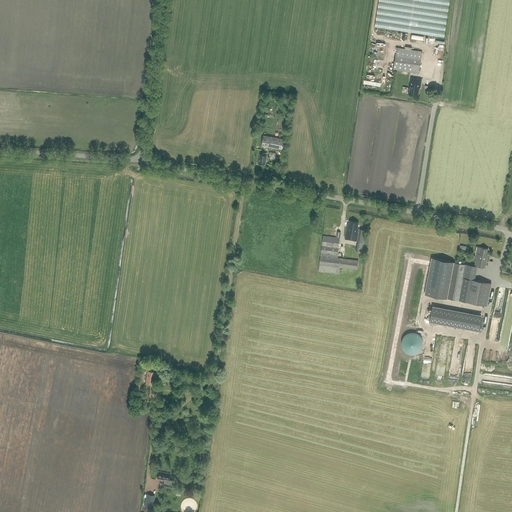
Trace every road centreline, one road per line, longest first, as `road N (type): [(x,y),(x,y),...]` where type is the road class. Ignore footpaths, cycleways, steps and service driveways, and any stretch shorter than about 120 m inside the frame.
road 1 (unclassified): [(140,160),(511,231)]
road 2 (track): [(245,181),(215,373),(153,431),(146,486)]
road 3 (unclassified): [(140,160),(163,0)]
road 4 (unclassified): [(140,160),(0,149)]
road 5 (track): [(417,212),(432,78)]
